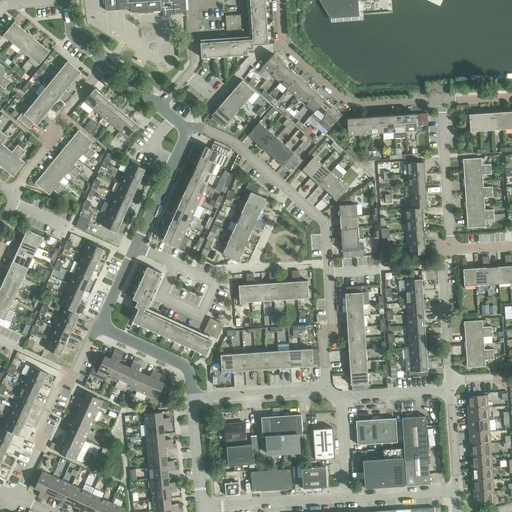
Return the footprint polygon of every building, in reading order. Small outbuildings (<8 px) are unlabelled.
[(103,0),(103,3),(105,3),(106,11),(131,9),(131,13),(139,12),(139,14),(153,13),(153,11),(162,11),(163,17),(164,18),(169,17),(170,16),(170,14),(186,13),(185,0),(103,0)] [(200,43),(201,58),(248,55),(248,53),(254,53),(253,45),(268,44),(265,0),(249,0),(252,39),(200,43)] [(359,17),(359,15),(357,0),(318,0),(330,19),(359,17)] [(238,15),(225,16),(226,29),(226,31),(242,30),(241,15),(238,15)] [(3,35),(12,43),(23,30),(14,22),(3,35)] [(12,43),(21,50),(32,37),(23,30),(12,43)] [(21,50),(30,57),(41,44),(32,37),(21,50)] [(178,58),(187,57),(186,41),(177,42),(178,58)] [(41,44),(30,57),(39,65),(50,51),(41,44)] [(262,67),(270,75),(282,62),(273,54),(262,67)] [(68,61),(60,70),(73,81),(81,72),(68,61)] [(270,75),(279,82),(290,69),(282,62),(270,75)] [(0,64),(0,79),(7,85),(10,81),(3,76),(8,70),(0,64)] [(287,89),(288,90),(299,77),(290,69),(279,82),(280,83),(276,87),(283,94),(287,89)] [(60,70),(53,79),(66,90),(73,81),(60,70)] [(288,90),(296,97),(308,84),(299,77),(288,90)] [(53,79),(46,88),(59,99),(66,90),(53,79)] [(242,80),(234,89),(247,101),(255,92),(242,80)] [(296,97),(305,105),(316,92),(308,84),(296,97)] [(46,88),(38,96),(52,107),(59,99),(46,88)] [(84,102),(93,109),(104,96),(95,88),(84,102)] [(234,89),(227,98),(240,109),(247,101),(234,89)] [(305,105),(313,112),(325,99),(316,92),(305,105)] [(38,96),(31,105),(44,116),(52,107),(38,96)] [(93,109),(102,116),(113,103),(104,96),(93,109)] [(227,98),(219,106),(232,118),(240,109),(227,98)] [(313,112),(322,120),(333,107),(325,99),(313,112)] [(102,116),(110,124),(121,110),(113,103),(102,116)] [(44,116),(31,105),(24,114),(22,112),(17,119),(29,129),(34,123),(37,125),(44,116)] [(232,118),(219,106),(211,115),(213,116),(219,122),(224,126),(232,118)] [(288,107),(286,109),(290,114),(294,117),(297,114),(294,112),(288,107)] [(333,107),(322,120),(331,127),(342,115),(333,107)] [(110,124),(119,131),(130,118),(121,110),(110,124)] [(511,111),(503,112),(504,129),(511,128),(511,111)] [(503,112),(492,113),(493,130),(504,129),(503,112)] [(426,113),(416,114),(416,126),(427,126),(426,113)] [(492,113),(480,114),(482,131),(493,130),(492,113)] [(416,114),(404,115),(405,132),(417,131),(416,126),(416,114)] [(482,131),(480,114),(469,114),(470,132),(482,131)] [(382,133),(394,133),(393,115),(381,116),(382,133)] [(393,115),(394,133),(394,139),(405,138),(405,132),(404,115),(393,115)] [(213,116),(210,119),(216,125),(219,122),(213,116)] [(371,134),(382,133),(381,116),(370,117),(371,134)] [(360,135),(371,134),(370,117),(358,118),(360,135)] [(130,118),(119,131),(128,138),(139,125),(130,118)] [(348,136),(360,135),(358,118),(347,118),(348,136)] [(91,119),(86,125),(91,129),(95,123),(91,119)] [(247,135),(256,143),(268,130),(259,122),(247,135)] [(79,130),(71,139),(92,157),(96,153),(89,147),(93,142),(79,130)] [(256,143),(265,150),(276,137),(268,130),(256,143)] [(265,150),(273,158),(285,145),(276,137),(265,150)] [(71,139),(64,148),(78,160),(82,155),(89,161),(92,157),(71,139)] [(200,157),(216,164),(221,154),(225,156),(228,150),(213,143),(211,148),(205,146),(200,157)] [(0,156),(0,166),(4,170),(21,148),(17,145),(11,152),(7,148),(0,156)] [(273,158),(282,165),(293,152),(285,145),(273,158)] [(21,148),(4,170),(13,177),(24,163),(19,159),(25,152),(21,148)] [(64,148),(57,157),(78,174),(81,170),(74,165),(78,160),(64,148)] [(293,152),(282,165),(291,173),(302,160),(293,152)] [(57,157),(49,166),(64,177),(68,172),(74,178),(78,174),(57,157)] [(200,157),(196,167),(211,174),(216,164),(200,157)] [(302,170),(311,178),(322,165),(313,157),(302,170)] [(463,159),(463,171),(491,169),(490,164),(481,165),(481,158),(463,159)] [(129,162),(125,173),(140,180),(145,169),(129,162)] [(407,163),(407,175),(424,173),(424,162),(416,162),(407,163)] [(311,178),(319,185),(331,172),(322,165),(311,178)] [(49,166),(42,174),(63,192),(66,188),(60,182),(64,177),(49,166)] [(196,167),(191,177),(207,185),(211,174),(196,167)] [(463,171),(464,182),(483,181),(482,175),(491,174),(491,169),(463,171)] [(225,170),(221,178),(226,181),(228,175),(232,176),(233,174),(225,170)] [(319,185),(328,193),(339,180),(331,172),(319,185)] [(125,173),(120,183),(136,190),(140,180),(125,173)] [(407,175),(408,186),(425,185),(424,173),(407,175)] [(63,192),(42,174),(35,183),(49,195),(53,190),(60,196),(63,192)] [(191,177),(186,188),(202,195),(207,185),(191,177)] [(339,180),(328,193),(337,200),(348,187),(339,180)] [(464,182),(465,194),(492,192),(492,187),(483,187),(483,181),(464,182)] [(248,182),(245,189),(251,192),(256,194),(259,187),(248,182)] [(120,183),(115,194),(131,201),(136,190),(120,183)] [(408,186),(409,197),(426,196),(425,185),(408,186)] [(186,188),(181,198),(197,205),(202,195),(186,188)] [(251,192),(246,202),(262,210),(266,199),(251,192)] [(465,194),(466,205),(484,204),(484,198),(493,197),(492,192),(465,194)] [(115,194),(110,204),(126,211),(131,201),(115,194)] [(351,195),(339,203),(339,205),(354,204),(354,195),(351,195)] [(409,197),(410,208),(410,209),(422,208),(427,208),(426,196),(409,197)] [(181,198),(177,209),(192,216),(197,205),(181,198)] [(246,202),(241,213),(257,220),(262,210),(246,202)] [(110,204),(106,214),(121,221),(126,211),(110,204)] [(339,205),(340,217),(357,216),(356,204),(354,204),(339,205)] [(466,205),(466,217),(494,215),(493,210),(484,210),(484,204),(466,205)] [(405,209),(406,220),(423,219),(422,208),(410,209),(410,208),(405,209)] [(82,209),(79,215),(80,216),(90,220),(93,214),(82,209)] [(177,209),(172,219),(188,226),(192,216),(177,209)] [(241,213),(236,223),(252,230),(257,220),(241,213)] [(121,221),(106,214),(101,225),(116,232),(121,221)] [(494,215),(466,217),(467,228),(486,227),(485,220),(494,220),(494,215)] [(80,216),(75,227),(84,231),(90,220),(80,216)] [(340,217),(340,228),(358,227),(357,216),(340,217)] [(172,219),(167,229),(183,236),(188,226),(172,219)] [(406,220),(406,232),(423,231),(423,219),(406,220)] [(236,223),(232,233),(247,241),(252,230),(236,223)] [(340,228),(341,240),(358,239),(358,227),(340,228)] [(27,229),(22,240),(38,247),(42,237),(27,229)] [(183,236),(167,229),(162,240),(178,247),(183,236)] [(406,232),(407,243),(424,242),(423,231),(406,232)] [(232,233),(227,244),(243,251),(247,241),(232,233)] [(358,239),(341,240),(342,251),(359,250),(358,239)] [(22,240),(17,251),(33,258),(38,247),(22,240)] [(207,240),(203,249),(208,251),(212,242),(207,240)] [(88,242),(83,253),(99,260),(103,249),(88,242)] [(424,242),(407,243),(408,255),(425,254),(424,242)] [(243,251),(227,244),(222,255),(230,258),(238,262),(243,251)] [(17,251),(12,261),(28,268),(33,258),(17,251)] [(83,253),(78,263),(94,270),(99,260),(83,253)] [(12,261),(8,271),(23,278),(28,268),(12,261)] [(78,263),(73,274),(89,281),(94,270),(78,263)] [(132,321),(143,326),(206,355),(212,341),(144,310),(161,273),(147,266),(132,298),(134,299),(132,305),(139,308),(132,321)] [(509,266),(497,267),(498,284),(510,283),(509,266)] [(486,267),(474,268),(476,285),(487,285),(486,267)] [(497,267),(486,267),(487,285),(498,284),(497,267)] [(476,285),(474,268),(463,269),(464,286),(476,285)] [(8,271),(3,282),(19,289),(23,278),(8,271)] [(274,300),(273,283),(273,281),(272,272),(269,273),(269,279),(268,281),(268,283),(262,284),(263,301),(274,300)] [(73,274),(69,284),(84,291),(89,281),(73,274)] [(404,280),(405,292),(422,290),(421,279),(404,280)] [(307,281),(296,282),(297,299),(308,298),(307,281)] [(3,282),(0,288),(0,292),(14,299),(19,289),(3,282)] [(284,282),(273,283),(274,300),(285,299),(284,282)] [(296,282),(284,282),(285,299),(297,299),(296,282)] [(69,284),(64,294),(80,301),(84,291),(69,284)] [(262,284),(250,285),(251,302),(263,301),(262,284)] [(251,302),(250,285),(238,285),(240,302),(251,302)] [(405,292),(406,303),(423,302),(422,290),(405,292)] [(0,292),(0,305),(9,310),(14,299),(0,292)] [(345,293),(346,305),(363,304),(362,292),(345,293)] [(59,305),(63,307),(64,307),(75,312),(75,311),(80,301),(64,294),(59,305)] [(406,303),(407,314),(424,313),(423,302),(406,303)] [(346,305),(346,316),(364,315),(363,304),(346,305)] [(9,310),(0,305),(0,318),(4,320),(9,310)] [(63,307),(59,317),(75,324),(79,313),(75,311),(75,312),(64,307),(63,307)] [(407,314),(407,326),(425,325),(424,313),(407,314)] [(346,316),(347,328),(364,327),(364,315),(346,316)] [(59,317),(54,327),(70,335),(75,324),(59,317)] [(210,318),(207,324),(203,332),(217,339),(224,324),(210,318)] [(464,322),(464,333),(492,332),(491,327),(482,327),(482,321),(464,322)] [(407,326),(408,337),(425,336),(425,325),(407,326)] [(54,327),(49,338),(65,345),(70,335),(54,327)] [(347,328),(348,339),(365,338),(364,327),(347,328)] [(464,333),(465,345),(484,344),(483,337),(492,337),(492,332),(464,333)] [(408,337),(409,348),(426,347),(425,336),(408,337)] [(65,345),(49,338),(44,348),(60,356),(65,345)] [(348,339),(349,351),(366,349),(365,338),(348,339)] [(465,345),(466,356),(493,354),(493,349),(484,350),(484,344),(465,345)] [(409,348),(410,360),(427,359),(426,347),(409,348)] [(318,348),(300,350),(301,367),(319,366),(318,348)] [(349,351),(349,362),(367,361),(366,349),(349,351)] [(289,350),(277,351),(279,368),(290,368),(289,350)] [(300,350),(289,350),(290,368),(301,367),(300,350)] [(277,351),(266,352),(267,369),(279,368),(277,351)] [(266,352),(255,353),(256,370),(267,369),(266,352)] [(97,373),(107,377),(117,355),(113,353),(110,359),(104,356),(97,373)] [(243,353),(232,354),(233,371),(244,371),(243,353)] [(255,353),(243,353),(244,371),(256,370),(255,353)] [(233,371),(232,354),(220,355),(221,372),(233,371)] [(493,354),(466,356),(467,368),(485,367),(485,360),(494,359),(493,354)] [(107,377),(117,382),(124,365),(119,363),(122,357),(117,355),(107,377)] [(427,359),(410,360),(410,372),(412,371),(413,371),(417,371),(428,370),(427,359)] [(349,362),(350,373),(367,372),(367,361),(349,362)] [(117,382),(127,386),(137,364),(133,362),(130,368),(124,365),(117,382)] [(127,386),(137,391),(144,374),(139,372),(141,366),(137,364),(127,386)] [(31,366),(26,377),(42,384),(47,373),(31,366)] [(137,391),(146,395),(157,373),(152,371),(150,377),(144,374),(137,391)] [(367,372),(350,373),(351,385),(364,384),(368,384),(367,372)] [(157,373),(146,395),(157,400),(164,383),(158,381),(161,375),(157,373)] [(26,377),(22,387),(37,394),(42,384),(26,377)] [(22,387),(17,397),(33,405),(37,394),(22,387)] [(78,396),(76,400),(98,411),(103,400),(86,393),(84,399),(78,396)] [(467,396),(468,409),(488,407),(487,395),(467,396)] [(16,400),(12,408),(28,415),(33,405),(17,397),(16,400)] [(80,408),(77,413),(93,420),(98,411),(76,400),(74,405),(80,408)] [(468,409),(468,421),(488,419),(488,407),(468,409)] [(12,408),(7,418),(23,425),(28,415),(12,408)] [(144,414),(145,425),(169,423),(169,418),(162,418),(162,412),(144,414)] [(69,416),(67,420),(89,430),(93,420),(77,413),(75,419),(69,416)] [(301,414),(281,416),(283,453),(299,452),(298,435),(302,434),(301,414)] [(283,453),(281,416),(261,417),(262,437),(266,437),(267,454),(283,453)] [(402,418),(406,485),(430,484),(425,416),(402,418)] [(7,418),(3,428),(14,434),(18,436),(23,425),(7,418)] [(356,421),(357,445),(397,442),(395,418),(356,421)] [(468,421),(469,433),(489,431),(488,419),(468,421)] [(71,427),(68,433),(85,440),(89,430),(67,420),(65,425),(71,427)] [(145,425),(146,436),(164,434),(163,428),(170,427),(169,423),(145,425)] [(226,439),(227,439),(227,446),(226,446),(228,466),(254,464),(252,444),(251,444),(245,445),(244,438),(245,437),(244,423),(224,424),(226,439)] [(0,426),(0,439),(9,444),(14,434),(3,428),(0,426)] [(313,429),(315,459),(335,458),(333,428),(313,429)] [(469,433),(470,445),(490,443),(489,431),(469,433)] [(60,435),(58,440),(80,450),(85,440),(68,433),(66,438),(60,435)] [(146,436),(147,446),(172,444),(171,439),(165,440),(164,434),(146,436)] [(256,436),(251,437),(251,444),(252,444),(254,464),(259,463),(256,436)] [(0,439),(0,452),(5,454),(9,444),(0,439)] [(80,450),(58,440),(56,444),(62,447),(59,453),(75,460),(80,450)] [(470,445),(471,457),(491,455),(490,443),(470,445)] [(147,446),(148,457),(166,455),(165,449),(172,449),(172,444),(147,446)] [(148,457),(149,468),(174,466),(173,461),(167,461),(166,455),(148,457)] [(471,457),(471,469),(492,467),(491,455),(471,457)] [(403,457),(383,459),(385,487),(405,486),(403,457)] [(385,487),(383,459),(363,460),(364,472),(364,479),(365,488),(385,487)] [(149,468),(150,479),(168,477),(168,471),(174,470),(174,466),(149,468)] [(301,468),(303,489),(327,487),(325,467),(301,468)] [(471,469),(472,481),(492,479),(492,467),(471,469)] [(252,492),(292,489),(290,469),(250,472),(252,492)] [(37,497),(42,499),(52,476),(42,471),(34,488),(40,491),(37,497)] [(49,495),(54,497),(62,481),(52,476),(42,499),(46,501),(49,495)] [(150,479),(151,489),(176,487),(175,482),(169,483),(168,477),(150,479)] [(472,481),(473,493),(493,491),(492,479),(472,481)] [(57,506),(62,508),(72,485),(62,481),(54,497),(60,500),(57,506)] [(224,483),(226,496),(239,495),(238,482),(224,483)] [(69,504),(74,506),(82,490),(72,485),(62,508),(66,510),(69,504)] [(151,489),(152,500),(170,498),(170,492),(176,492),(176,487),(151,489)] [(77,511),(83,511),(91,494),(82,490),(74,506),(80,508),(77,511)] [(493,491),(473,493),(474,505),(494,504),(493,491)] [(95,511),(101,498),(91,494),(83,511),(95,511)] [(107,511),(111,503),(101,498),(95,511),(107,511)] [(152,500),(153,511),(178,509),(177,504),(171,504),(170,498),(152,500)] [(111,503),(107,511),(119,511),(121,508),(111,503)]
